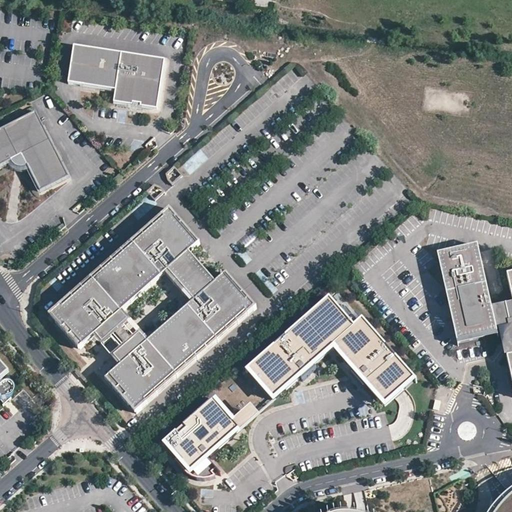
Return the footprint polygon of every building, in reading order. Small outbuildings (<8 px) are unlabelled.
[(159,110),(166,61),(76,47),(70,84),(118,91),(116,104),(134,107),(136,98),(143,99),(142,105),(142,108),(159,110)] [(69,178),(54,149),(50,150),(47,143),(50,142),(35,113),(0,130),(0,167),(11,162),(14,168),(22,169),(27,167),(40,193),(69,178)] [(175,265),(197,246),(175,220),(177,218),(170,209),(161,216),(164,219),(63,308),(60,305),(50,314),(63,329),(65,327),(82,346),(107,325),(114,333),(128,322),(120,313),(161,277),(175,265)] [(445,289),(458,344),(499,335),(498,330),(509,328),(511,327),(511,356),(507,358),(509,368),(511,380),(511,274),(507,275),(511,296),(511,303),(505,305),(493,308),(479,246),(451,252),(437,255),(438,262),(445,289)] [(247,264),(252,258),(243,251),(238,256),(247,264)] [(202,295),(175,265),(161,277),(188,308),(202,295)] [(273,294),(277,290),(260,271),(256,275),(273,294)] [(145,401),(246,313),(248,315),(257,308),(249,299),(246,302),(224,276),(188,308),(147,344),(140,335),(126,347),(134,355),(109,377),(126,396),(124,399),(137,413),(147,404),(145,401)] [(313,367),(333,349),(354,373),(366,386),(385,407),(399,394),(414,381),(362,321),(354,328),(329,300),(248,372),(274,401),(299,379),(313,367)] [(140,335),(128,322),(114,333),(126,347),(140,335)] [(0,379),(8,373),(0,363),(0,400),(1,401),(4,405),(10,400),(9,399),(12,396),(12,395),(13,394),(13,392),(13,390),(13,389),(11,387),(10,386),(9,385),(8,385),(6,384),(4,385),(3,385),(2,385),(0,387),(0,379)] [(302,381),(315,370),(313,367),(299,379),(302,381)] [(366,386),(354,373),(352,375),(363,389),(366,386)] [(206,458),(239,429),(213,399),(182,426),(186,430),(178,436),(175,432),(163,443),(176,458),(173,461),(185,474),(195,477),(206,477),(215,476),(212,472),(216,469),(206,458)] [(178,436),(186,430),(182,426),(175,432),(178,436)] [(511,511),(511,488),(502,494),(486,511),(511,511)]
